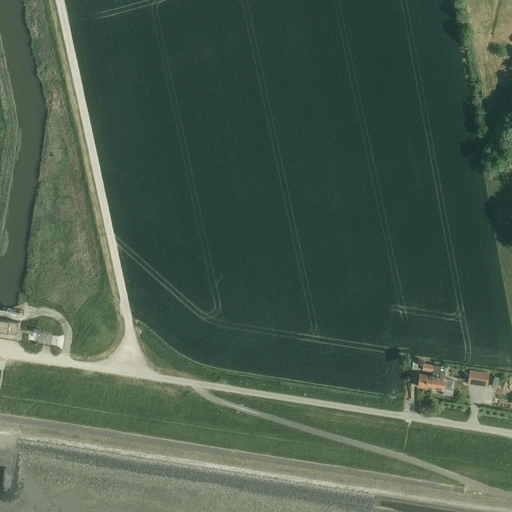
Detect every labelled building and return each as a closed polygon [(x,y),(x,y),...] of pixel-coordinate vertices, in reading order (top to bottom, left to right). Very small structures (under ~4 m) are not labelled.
[(0,319),(0,331),(17,334),(18,322),(0,319)] [(433,372),(434,365),(424,364),(423,371),(433,372)] [(434,365),(433,372),(433,376),(432,381),(431,388),(443,390),(445,378),(440,377),(441,366),(434,365)] [(454,369),(447,368),(445,384),(452,385),(454,369)] [(486,386),(488,374),(470,371),(468,383),(486,386)] [(432,381),(433,376),(420,374),(418,386),(431,388),(432,381)]
